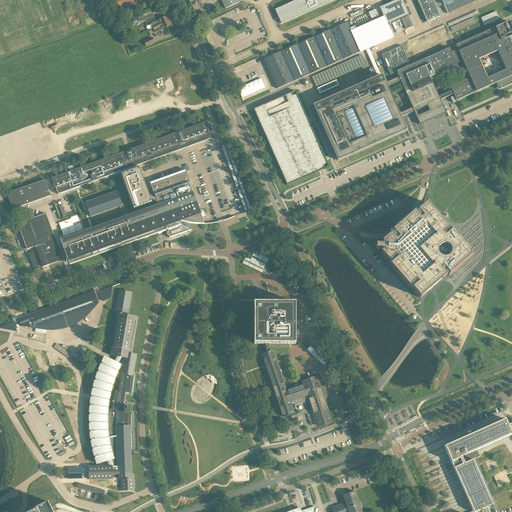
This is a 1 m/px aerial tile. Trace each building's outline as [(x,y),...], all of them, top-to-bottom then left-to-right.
[(144,0),(116,0),(122,12),(144,0)] [(219,0),(221,4),(223,9),(240,1),(238,0),(219,0)] [(296,0),(280,8),(275,10),(277,15),(281,23),(333,0),(296,0)] [(384,5),(380,7),(381,10),(387,24),(409,15),(406,8),(404,4),(402,0),(395,0),(385,5),(384,5)] [(418,0),(427,21),(440,15),(436,6),(435,3),(433,0),(418,0)] [(435,3),(436,6),(443,4),(447,13),(475,0),(440,0),(441,0),(435,3)] [(370,12),(368,13),(371,19),(373,18),(379,16),(376,9),(370,12)] [(496,10),(480,17),(484,25),(497,20),(499,25),(502,24),(499,18),(496,10)] [(139,22),(154,17),(153,13),(138,18),(139,22)] [(159,20),(151,23),(153,28),(169,20),(166,16),(159,20)] [(408,16),(401,19),(406,29),(413,26),(408,16)] [(351,31),(360,52),(365,50),(367,55),(368,57),(378,78),(381,76),(372,56),(369,48),(393,38),(384,17),(351,31)] [(473,17),(461,22),(464,27),(475,22),(473,17)] [(169,20),(153,28),(155,31),(156,32),(163,28),(166,27),(171,25),(169,20)] [(347,22),(264,59),(277,89),(357,53),(359,53),(360,52),(351,31),(347,22)] [(446,113),(440,100),(454,94),(457,100),(495,84),(496,83),(498,87),(500,86),(501,89),(503,88),(511,83),(511,28),(510,24),(509,22),(502,24),(499,26),(456,45),(458,50),(456,50),(453,52),(452,52),(450,48),(410,65),(407,58),(401,45),(381,54),(389,73),(390,75),(397,72),(399,78),(414,111),(420,124),(446,113)] [(449,24),(409,41),(412,48),(410,48),(412,51),(413,51),(415,55),(448,41),(448,42),(453,52),(456,50),(452,39),(455,38),(449,24)] [(152,37),(144,41),(146,46),(154,42),(152,37)] [(358,56),(312,76),(313,78),(317,87),(366,65),(363,59),(368,57),(367,55),(362,57),(361,55),(360,55),(359,53),(357,53),(358,56)] [(378,78),(314,106),(338,161),(406,131),(400,117),(414,111),(412,108),(399,114),(387,87),(401,81),(399,78),(386,84),(382,76),(381,76),(378,78)] [(317,88),(320,94),(339,85),(337,79),(317,88)] [(297,91),(254,110),(287,185),(318,171),(321,170),(326,168),(330,166),(297,91)] [(74,170),(72,171),(69,172),(52,178),(58,193),(58,195),(126,170),(137,166),(211,139),(205,122),(131,150),(129,150),(127,151),(113,156),(112,156),(111,157),(74,170)] [(138,168),(137,166),(126,170),(127,172),(121,174),(134,208),(152,202),(151,200),(152,200),(158,204),(156,197),(154,198),(149,195),(139,167),(138,168)] [(65,247),(64,247),(65,249),(67,255),(65,256),(65,257),(66,257),(66,258),(66,259),(66,260),(66,261),(66,262),(67,262),(67,261),(67,260),(68,260),(69,262),(147,234),(147,236),(158,232),(158,234),(168,230),(169,231),(168,231),(168,232),(167,232),(167,233),(167,234),(167,235),(168,235),(168,236),(169,236),(170,236),(171,237),(169,238),(191,230),(188,231),(188,230),(189,229),(187,228),(187,227),(188,226),(188,224),(189,223),(191,223),(192,224),(194,224),(195,224),(197,224),(198,224),(200,224),(201,224),(202,224),(203,224),(204,224),(190,184),(186,172),(185,170),(150,183),(155,196),(156,197),(158,204),(159,208),(158,208),(158,207),(128,218),(129,220),(129,221),(128,222),(128,220),(126,221),(65,243),(66,247),(65,247)] [(12,193),(0,197),(5,212),(58,193),(55,185),(52,178),(51,174),(11,189),(12,193)] [(117,192),(85,204),(90,218),(119,207),(126,221),(128,220),(129,220),(122,206),(117,192)] [(449,229),(446,225),(442,220),(430,206),(429,205),(428,204),(427,203),(426,204),(418,211),(416,213),(414,212),(392,231),(393,232),(391,234),(382,242),(382,243),(383,243),(382,245),(376,245),(376,249),(382,250),(382,252),(381,252),(389,262),(391,264),(390,265),(409,287),(410,286),(412,288),(420,298),(422,297),(423,295),(433,287),(438,283),(443,278),(446,275),(448,273),(449,275),(471,256),(473,254),(471,252),(454,232),(452,230),(451,231),(449,229)] [(23,222),(18,224),(27,249),(35,246),(38,253),(43,267),(48,265),(48,263),(62,258),(55,239),(46,214),(23,222)] [(0,253),(0,270),(1,273),(4,281),(15,277),(16,277),(17,276),(17,275),(17,274),(17,273),(9,250),(0,253)] [(39,269),(33,251),(28,253),(34,271),(36,270),(39,269)] [(245,257),(242,263),(263,272),(269,258),(259,253),(258,255),(252,253),(250,259),(245,257)] [(95,293),(98,302),(100,301),(107,299),(108,298),(110,297),(112,286),(99,291),(97,292),(95,293)] [(124,392),(131,394),(132,385),(134,376),(133,376),(133,375),(136,355),(131,354),(137,317),(128,315),(131,293),(119,291),(115,313),(118,314),(110,355),(116,356),(113,362),(105,358),(101,366),(98,375),(95,384),(94,388),(92,395),(96,396),(96,397),(95,399),(92,399),(91,402),(91,407),(90,411),(90,416),(90,423),(90,427),(91,434),(92,439),(93,446),(94,450),(95,455),(96,459),(97,462),(98,464),(106,461),(108,465),(108,466),(89,467),(89,480),(112,479),(112,478),(119,478),(119,479),(121,479),(121,490),(134,490),(133,474),(131,474),(130,425),(131,425),(131,419),(130,413),(123,413),(124,404),(124,403),(124,401),(124,392)] [(27,317),(17,321),(19,325),(36,327),(35,325),(39,323),(40,328),(46,329),(47,329),(49,329),(52,329),(51,327),(82,316),(83,318),(87,314),(91,310),(89,305),(98,302),(95,293),(42,312),(37,314),(35,309),(26,313),(27,317)] [(296,328),(296,302),(276,302),(274,302),(272,302),(254,302),(254,344),(263,344),(266,353),(268,352),(265,344),(270,344),(288,344),(296,344),(296,328)] [(13,322),(0,326),(0,328),(17,331),(15,326),(13,322)] [(319,329),(309,333),(311,338),(321,333),(319,329)] [(56,343),(53,347),(68,357),(70,353),(56,343)] [(273,351),(271,351),(271,350),(268,351),(269,352),(268,352),(266,353),(262,354),(265,366),(282,417),(294,413),(291,404),(294,403),(295,405),(304,402),(306,402),(305,400),(308,399),(316,424),(318,423),(319,426),(330,423),(329,419),(331,419),(324,398),(327,397),(325,389),(322,390),(317,376),(302,381),(303,384),(298,386),(297,384),(294,385),(295,387),(286,390),(277,361),(273,351)] [(462,438),(445,446),(451,461),(454,468),(474,511),(473,511),(496,511),(495,511),(489,511),(487,507),(493,504),(473,459),(465,463),(462,457),(477,450),(511,434),(505,419),(471,435),(467,436),(464,437),(462,438)] [(357,436),(355,437),(359,445),(365,443),(361,434),(357,436)] [(477,450),(462,457),(465,463),(473,459),(475,459),(480,457),(479,454),(478,452),(477,450)] [(14,467),(21,469),(18,478),(26,481),(33,460),(26,458),(27,455),(20,453),(14,467)] [(85,467),(69,468),(69,479),(85,478),(85,467)] [(79,484),(78,488),(102,495),(103,490),(79,484)] [(343,496),(346,505),(343,506),(342,504),(336,506),(332,507),(334,511),(362,511),(360,506),(361,506),(360,502),(359,503),(355,492),(343,496)] [(27,511),(53,511),(51,509),(50,506),(48,502),(27,511)]
